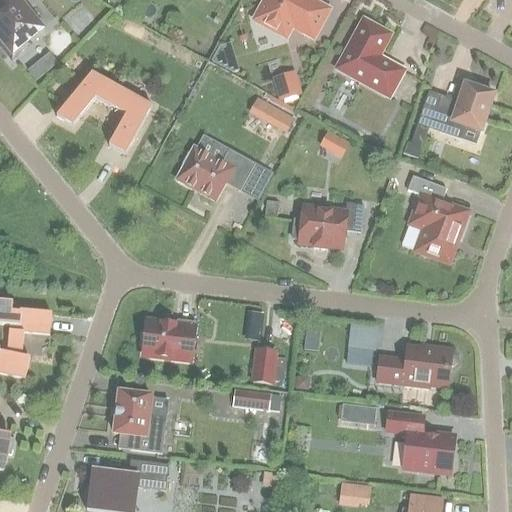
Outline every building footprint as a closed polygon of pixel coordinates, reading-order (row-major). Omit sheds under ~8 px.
[(0,0),(0,49),(7,58),(11,55),(15,59),(29,47),(26,43),(39,32),(17,5),(23,0),(0,0)] [(128,0),(110,0),(108,4),(122,12),(128,0)] [(266,0),(254,22),(285,39),(291,28),(312,40),(328,12),(306,0),(266,0)] [(400,74),(375,60),(388,38),(363,24),(339,70),(388,96),(400,74)] [(297,73),(274,80),(281,103),(304,97),(297,73)] [(151,109),(91,76),(55,120),(72,129),(94,101),(125,117),(108,149),(124,158),(151,109)] [(480,134),(493,96),(482,93),(483,89),(469,84),(467,88),(464,87),(456,113),(437,106),(428,131),(459,142),(475,147),(480,134)] [(286,136),(295,120),(282,114),(274,129),(286,136)] [(341,160),(349,146),(328,134),(320,149),(341,160)] [(418,161),(425,142),(413,137),(410,146),(406,144),(402,156),(418,161)] [(184,169),(176,183),(214,203),(223,186),(239,194),(258,204),(273,176),(254,166),(227,152),(220,166),(193,152),(190,157),(187,155),(181,167),(184,169)] [(420,198),(412,220),(408,228),(422,234),(415,253),(448,266),(452,255),(451,254),(457,239),(458,238),(467,214),(441,204),(446,191),(412,179),(407,193),(420,198)] [(279,205),(266,204),(264,218),(277,220),(279,205)] [(360,236),(362,223),(363,208),(346,205),(345,214),(303,209),(301,223),(294,222),(291,241),(299,242),(298,245),(313,247),(313,251),(327,252),(327,249),(342,250),(344,234),(352,235),(360,236)] [(49,337),(51,315),(19,312),(19,315),(11,314),(12,306),(0,304),(0,325),(9,327),(6,355),(0,353),(0,375),(25,381),(29,360),(19,358),(19,356),(21,356),(23,335),(49,337)] [(263,326),(265,316),(250,314),(248,324),(263,326)] [(141,358),(189,364),(194,325),(175,323),(175,327),(145,324),(144,332),(141,335),(140,347),(142,349),(141,358)] [(428,392),(429,388),(446,390),(449,368),(452,369),(457,365),(458,357),(454,353),(432,350),(432,353),(407,350),(406,362),(380,359),(377,385),(428,392)] [(272,386),(276,355),(256,352),(253,383),(272,386)] [(309,393),(310,380),(293,379),(292,391),(309,393)] [(235,393),(233,410),(267,414),(270,397),(235,393)] [(150,400),(150,399),(149,398),(149,399),(119,395),(118,395),(118,396),(116,411),(115,411),(114,420),(115,420),(114,435),(113,435),(113,436),(114,436),(131,438),(129,453),(161,456),(165,420),(148,418),(150,400)] [(354,426),(356,409),(344,408),(342,425),(354,426)] [(407,436),(403,469),(451,475),(455,440),(422,436),(424,420),(388,415),(386,433),(407,436)] [(0,472),(2,473),(5,457),(10,458),(14,442),(0,438),(0,472)] [(130,463),(128,477),(91,472),(85,511),(133,511),(136,490),(164,494),(167,467),(130,463)] [(262,490),(276,491),(277,477),(264,475),(262,490)] [(370,489),(341,486),(338,508),(358,510),(358,508),(368,509),(370,489)] [(437,511),(439,502),(442,502),(443,501),(409,497),(407,511),(437,511)]
